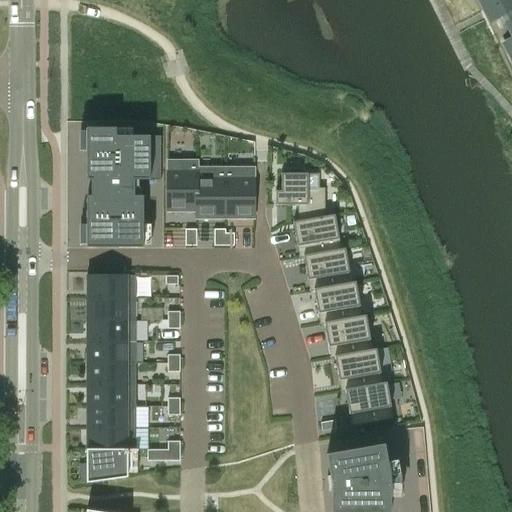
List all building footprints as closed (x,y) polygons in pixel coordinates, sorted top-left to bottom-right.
[(511,0),(474,0),(488,24),(503,17),(511,11),(511,0)] [(511,11),(503,17),(511,33),(511,38),(501,45),(511,64),(511,11)] [(86,130),(86,181),(91,181),(91,197),(86,197),(87,249),(144,249),(143,197),(135,197),(135,181),(161,181),(161,137),(117,137),(117,129),(86,130)] [(167,162),(167,212),(196,212),(196,169),(196,162),(167,162)] [(196,212),(196,219),(225,219),(225,169),(196,169),(196,212)] [(225,169),(225,219),(254,219),(254,169),(225,169)] [(275,193),(275,206),(298,206),(298,223),(324,218),(324,189),(319,189),(319,175),(280,175),(281,193),(275,193)] [(298,223),(293,223),(299,259),(303,258),(345,251),(344,250),(341,250),(334,216),(324,218),(298,223)] [(185,231),(185,247),(196,247),(196,231),(185,231)] [(214,231),(214,247),(225,247),(225,235),(225,231),(214,231)] [(225,235),(225,247),(234,247),(234,235),(225,235)] [(345,251),(303,258),(309,293),(314,292),(355,285),(355,283),(351,284),(345,251)] [(89,278),(88,300),(127,301),(127,278),(89,278)] [(166,279),(166,287),(178,287),(178,279),(166,279)] [(355,285),(314,292),(320,326),(324,325),(366,318),(365,317),(361,317),(355,285)] [(88,300),(88,322),(127,322),(127,301),(88,300)] [(168,314),(167,322),(179,323),(180,314),(168,314)] [(366,318),(324,325),(330,360),(335,359),(376,352),(375,350),(371,351),(366,318)] [(88,322),(88,344),(126,344),(127,322),(88,322)] [(167,322),(167,331),(179,331),(179,323),(167,322)] [(88,344),(88,365),(126,365),(126,344),(88,344)] [(376,352),(335,359),(341,393),(345,393),(387,385),(386,384),(382,384),(376,352)] [(167,357),(167,366),(179,366),(179,357),(167,357)] [(88,365),(88,387),(126,387),(126,365),(88,365)] [(167,366),(167,374),(179,374),(179,366),(167,366)] [(387,385),(345,393),(351,426),(378,422),(392,420),(391,410),(387,385)] [(88,387),(88,408),(126,409),(126,387),(88,387)] [(166,400),(166,409),(178,409),(178,401),(166,400)] [(88,408),(88,430),(126,430),(126,409),(88,408)] [(166,409),(166,417),(178,417),(178,409),(166,409)] [(336,430),(334,422),(320,424),(322,432),(336,430)] [(88,430),(88,452),(126,452),(126,430),(88,430)] [(165,444),(165,452),(166,452),(177,452),(177,444),(165,444)] [(385,447),(325,456),(331,484),(331,511),(390,511),(390,485),(393,485),(392,474),(389,474),(385,447)] [(86,465),(93,465),(93,483),(108,481),(128,479),(128,452),(126,452),(88,452),(86,452),(86,465)] [(144,463),(155,463),(155,452),(144,452),(144,463)] [(155,452),(155,463),(166,463),(166,452),(165,452),(155,452)] [(166,452),(166,463),(177,463),(177,452),(166,452)]
